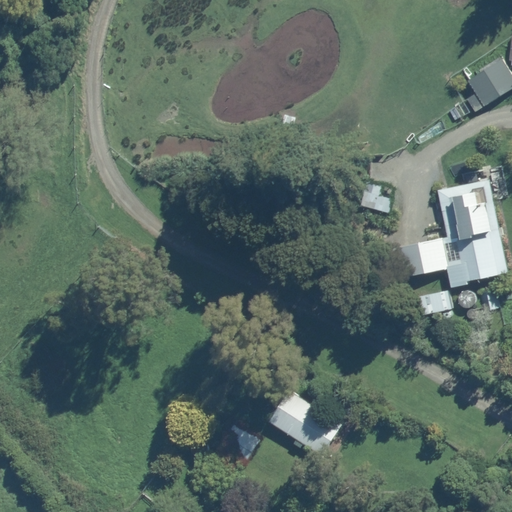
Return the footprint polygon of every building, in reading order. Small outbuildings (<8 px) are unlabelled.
[(464,96),(472,110),(511,86),(511,75),(500,56),(468,76),(476,89),(464,96)] [(506,270),(487,176),(436,186),(446,236),(390,247),(396,277),(446,267),(450,287),(469,283),(468,278),(506,270)] [(385,184),(366,179),(360,205),(387,211),(391,198),(382,196),(385,184)] [(447,288),(418,294),(422,314),(451,308),(447,288)] [(343,420),(289,389),(269,423),(323,454),(343,420)] [(262,435),(233,417),(216,445),(245,463),(262,435)]
